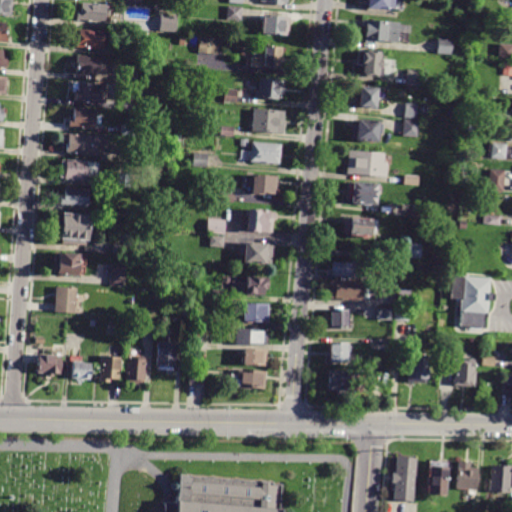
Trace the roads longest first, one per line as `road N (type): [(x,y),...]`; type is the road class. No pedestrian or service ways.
road 1 (residential): [(292,421),(325,0)]
road 2 (residential): [(11,416),(41,0)]
road 3 (tertiary): [(292,421),(0,415)]
road 4 (tertiary): [(511,425),(372,422)]
